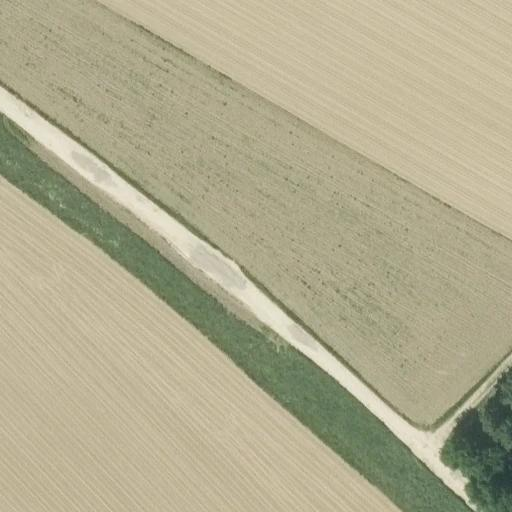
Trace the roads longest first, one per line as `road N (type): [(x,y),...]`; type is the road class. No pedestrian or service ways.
road 1 (track): [(491,511),(0,92)]
road 2 (track): [(425,451),(511,361)]
